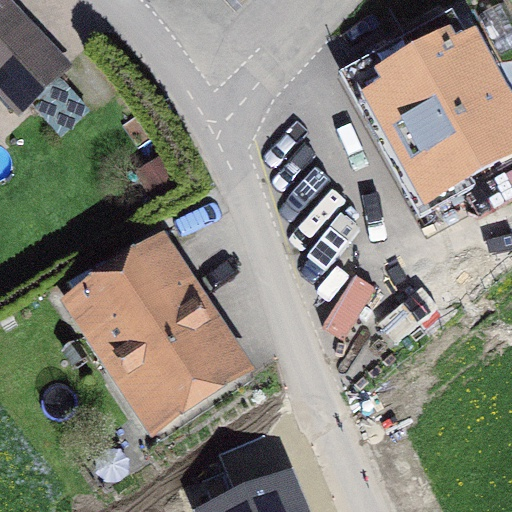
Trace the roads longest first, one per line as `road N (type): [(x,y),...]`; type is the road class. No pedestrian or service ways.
road 1 (unclassified): [(214,128),(363,511)]
road 2 (residential): [(214,128),(329,0)]
road 3 (unclassified): [(114,0),(214,128)]
